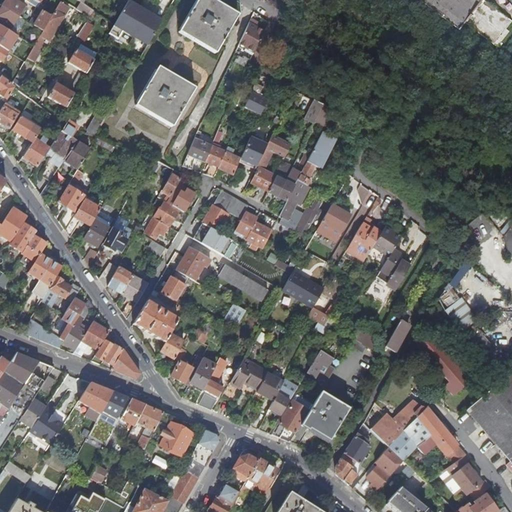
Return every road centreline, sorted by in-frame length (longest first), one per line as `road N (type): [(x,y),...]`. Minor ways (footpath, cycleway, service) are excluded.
road 1 (tertiary): [(169,404),(0,155)]
road 2 (tertiary): [(0,335),(169,404)]
road 3 (tertiary): [(236,431),(303,462),(360,511)]
road 4 (residential): [(436,407),(511,502)]
